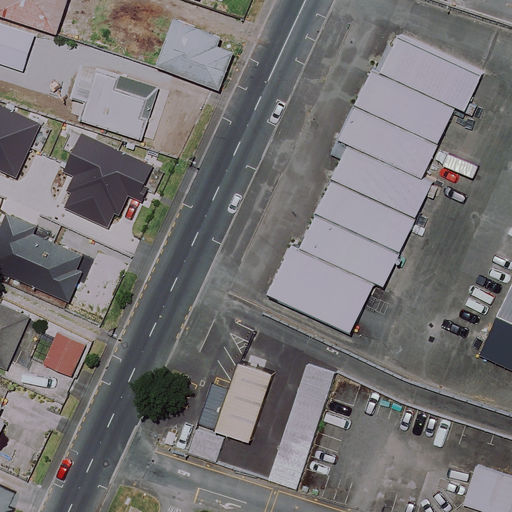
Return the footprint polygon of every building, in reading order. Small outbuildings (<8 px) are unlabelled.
[(191,16),(139,0),(128,0),(114,47),(175,67),(191,16)] [(91,24),(59,16),(56,28),(88,36),(91,24)] [(37,36),(0,24),(0,61),(26,70),(37,36)] [(493,69),(405,31),(388,68),(379,66),(348,134),(356,138),(308,244),(298,243),(278,289),(361,326),(382,279),(394,284),(441,179),(430,174),(461,103),(475,109),(493,69)] [(155,86),(85,62),(74,96),(88,100),(82,119),(144,139),(150,120),(145,118),(155,86)] [(60,129),(0,110),(0,173),(42,187),(60,129)] [(99,142),(70,132),(60,164),(89,174),(99,142)] [(88,256),(1,218),(0,219),(0,267),(69,298),(88,256)] [(511,295),(486,352),(511,363),(511,295)] [(33,318),(0,302),(0,363),(8,368),(33,318)] [(88,345),(61,332),(46,362),(74,375),(88,345)] [(280,371),(245,359),(236,387),(223,427),(257,439),(280,371)] [(338,372),(310,363),(272,478),(299,487),(338,372)] [(223,427),(236,387),(216,381),(203,421),(223,427)] [(0,436),(13,409),(0,403),(0,436)] [(227,439),(199,429),(192,451),(219,460),(227,439)] [(511,511),(511,474),(482,464),(469,502),(498,511),(511,511)]
